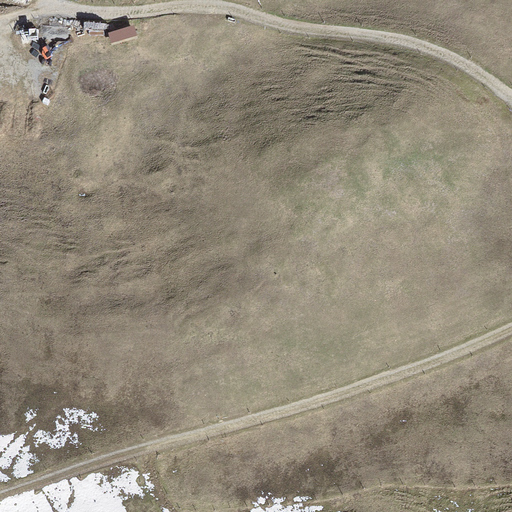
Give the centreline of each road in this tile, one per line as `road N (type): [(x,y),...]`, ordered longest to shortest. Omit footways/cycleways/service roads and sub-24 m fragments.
road 1 (track): [(0,501),(456,357),(511,326)]
road 2 (track): [(511,101),(425,48),(215,8),(85,18),(21,0)]
